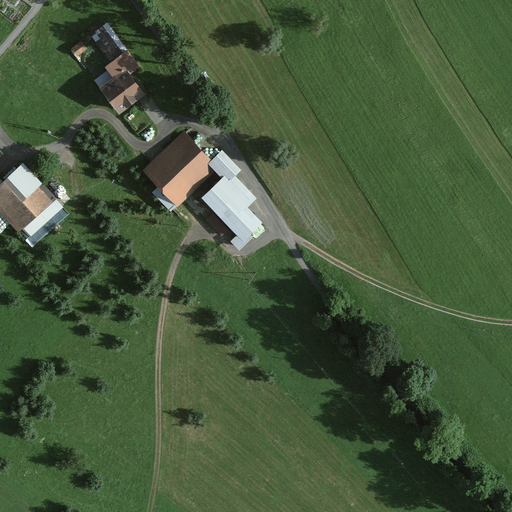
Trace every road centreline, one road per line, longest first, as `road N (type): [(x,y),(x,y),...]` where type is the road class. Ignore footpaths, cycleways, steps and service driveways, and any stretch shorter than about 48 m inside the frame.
road 1 (residential): [(503,511),(335,308),(134,0)]
road 2 (track): [(153,511),(163,317),(178,262),(205,238),(248,250),(283,229)]
road 3 (track): [(0,130),(33,153),(66,142),(102,114),(140,146),(154,147),(187,123),(226,138)]
road 4 (track): [(511,322),(446,310),(366,278),(283,229)]
